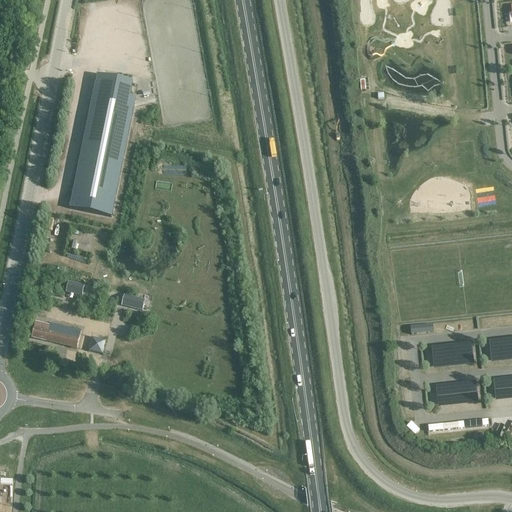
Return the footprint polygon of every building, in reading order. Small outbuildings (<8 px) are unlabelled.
[(129,97),(132,83),(97,75),(69,210),(111,218),(135,99),(129,97)] [(78,228),(66,279),(151,298),(163,247),(78,228)] [(81,297),(84,287),(68,283),(66,293),(81,297)] [(73,307),(75,299),(56,295),(54,302),(73,307)] [(124,296),(121,306),(142,311),(144,301),(124,296)] [(77,350),(81,333),(49,325),(48,327),(36,324),(32,339),(77,350)] [(105,340),(90,337),(87,352),(101,355),(105,340)]
